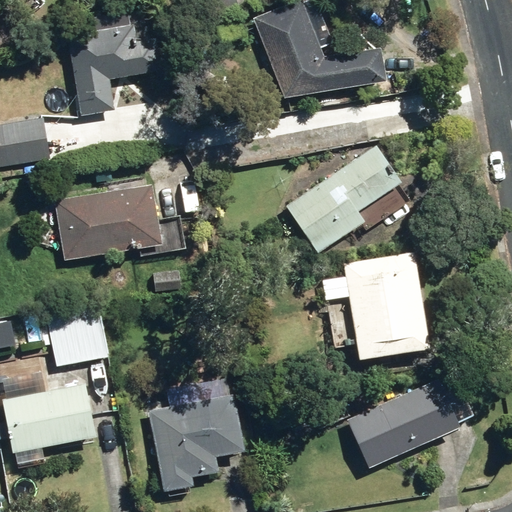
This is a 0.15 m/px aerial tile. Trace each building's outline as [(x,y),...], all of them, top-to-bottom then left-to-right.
[(195,0),(204,24),(246,8),(242,0),(195,0)] [(304,0),(261,20),(296,96),(400,81),(395,46),(335,54),(310,0),(304,0)] [(224,29),(229,44),(253,35),(247,20),(224,29)] [(75,34),(89,115),(125,109),(120,79),(172,69),(166,35),(147,39),(144,22),(75,34)] [(36,88),(50,88),(50,75),(36,74),(36,88)] [(401,135),(394,98),(193,133),(200,170),(401,135)] [(8,123),(13,166),(57,162),(53,119),(8,123)] [(295,205),(327,253),(377,219),(371,210),(413,183),(388,144),(375,153),(373,144),(343,150),(348,171),(295,205)] [(64,201),(75,261),(174,243),(163,183),(64,201)] [(361,295),(372,360),(447,347),(429,246),(355,259),(358,275),(332,279),(336,299),(361,295)] [(159,273),(161,290),(192,286),(190,269),(159,273)] [(50,314),(63,365),(118,358),(107,307),(50,314)] [(157,408),(174,492),(206,486),(205,477),(231,471),(229,456),(258,450),(243,373),(172,387),(176,405),(157,408)] [(359,419),(380,468),(475,427),(471,419),(480,416),(469,393),(461,396),(453,378),(359,419)] [(15,399),(25,451),(108,436),(98,384),(15,399)] [(290,441),(343,421),(331,388),(277,408),(290,441)]
